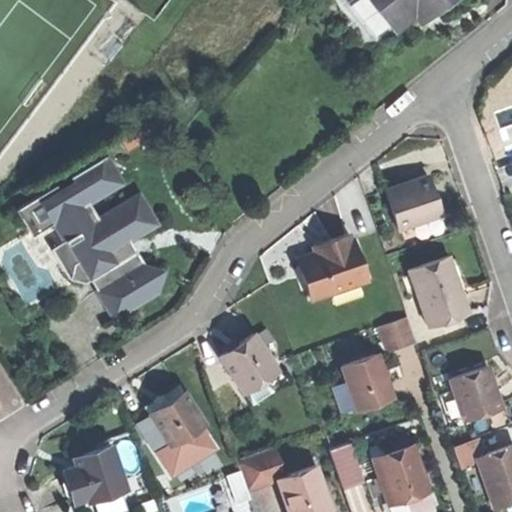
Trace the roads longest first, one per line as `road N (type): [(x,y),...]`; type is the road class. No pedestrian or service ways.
road 1 (residential): [(445,86),(257,232),(179,324),(9,442),(0,463),(14,511)]
road 2 (residential): [(445,86),(511,275)]
